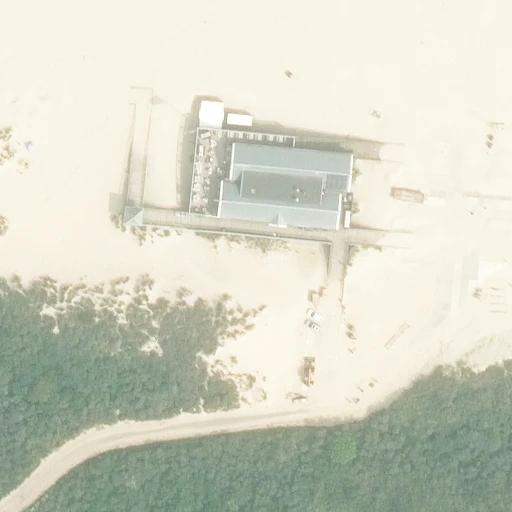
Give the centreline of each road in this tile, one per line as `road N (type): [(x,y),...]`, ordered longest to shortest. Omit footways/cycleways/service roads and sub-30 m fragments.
road 1 (unknown): [(29,511),(78,469),(123,451),(365,424),(440,384),(511,378)]
road 2 (unclassified): [(6,511),(92,443),(329,413)]
